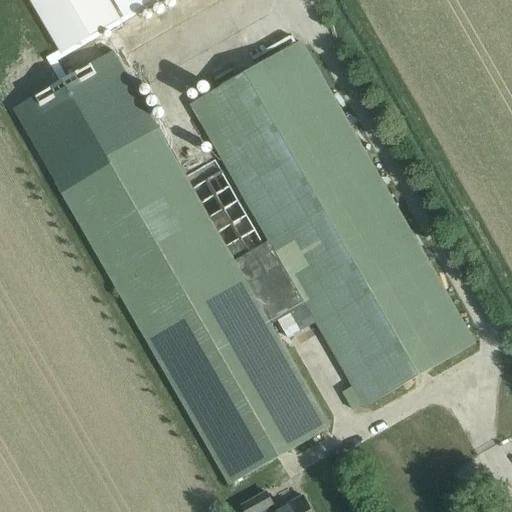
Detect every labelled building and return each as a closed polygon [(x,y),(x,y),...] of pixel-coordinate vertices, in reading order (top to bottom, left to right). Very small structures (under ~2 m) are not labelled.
[(31,0),(60,48),(63,53),(92,37),(103,30),(155,0),(31,0)] [(160,24),(140,35),(147,47),(166,36),(160,24)] [(63,84),(15,112),(57,185),(218,465),(228,482),(329,424),(271,324),(279,320),(290,338),(304,330),(294,311),(306,304),(353,387),(344,393),(353,409),(474,340),(464,323),(303,43),(302,41),(290,47),(266,62),(267,64),(192,107),(269,240),(263,244),(235,260),(186,176),(158,127),(116,54),(76,77),(69,81),(55,58),(63,53),(60,48),(47,56),(53,67),(63,84)] [(199,55),(188,62),(195,72),(206,65),(199,55)] [(203,164),(193,170),(211,198),(221,191),(203,164)] [(275,511),(271,505),(274,504),(267,492),(242,505),(245,511),(259,511),(260,511),(259,511),(312,511),(304,496),(275,511)]
